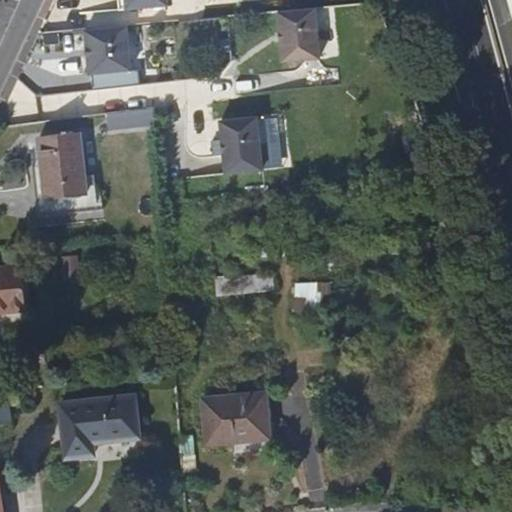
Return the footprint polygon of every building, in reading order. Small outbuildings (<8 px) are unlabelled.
[(316,53),(312,4),(274,7),(278,57),(316,53)] [(122,65),(118,22),(76,26),(80,70),(83,70),(84,83),(131,78),(129,65),(122,65)] [(105,130),(155,128),(154,109),(104,112),(105,130)] [(256,167),(252,115),(214,118),(218,170),(256,167)] [(87,184),(84,128),(45,130),(47,155),(35,156),(37,187),(87,184)] [(97,205),(96,184),(87,184),(37,187),(39,209),(97,205)] [(77,255),(60,258),(65,281),(82,278),(77,255)] [(0,324),(26,324),(24,268),(0,269),(0,324)] [(273,274),(242,277),(244,296),(275,292),(273,274)] [(322,283),(293,284),(294,316),(323,315),(322,283)] [(140,436),(137,396),(60,403),(65,456),(94,454),(93,440),(140,436)] [(276,441),(274,398),(210,400),(212,444),(276,441)]
